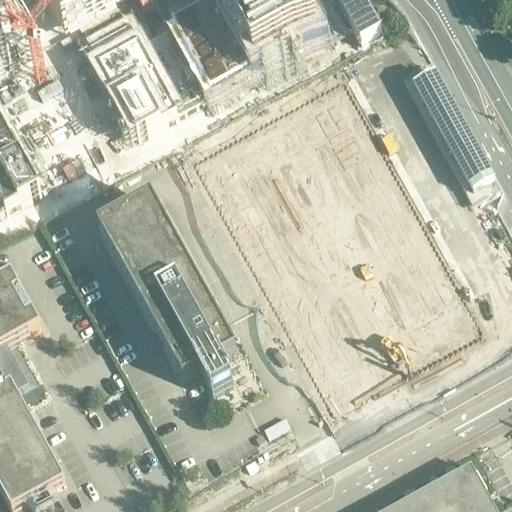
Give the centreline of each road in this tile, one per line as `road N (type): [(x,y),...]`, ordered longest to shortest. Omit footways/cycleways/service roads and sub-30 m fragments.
road 1 (secondary): [(511,373),(262,511)]
road 2 (tertiary): [(406,0),(427,23),(511,187)]
road 3 (secondary): [(327,511),(511,410)]
road 4 (tertiary): [(511,112),(449,0)]
